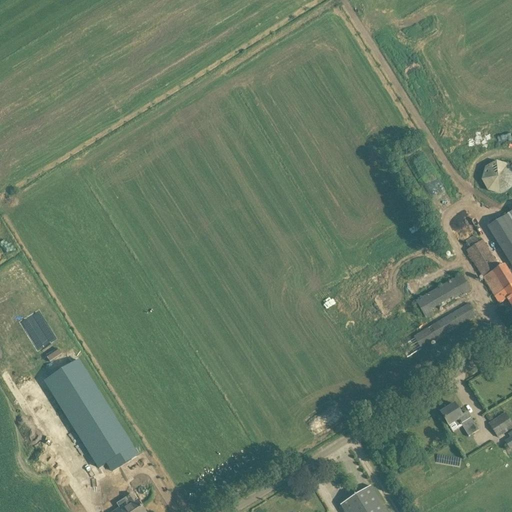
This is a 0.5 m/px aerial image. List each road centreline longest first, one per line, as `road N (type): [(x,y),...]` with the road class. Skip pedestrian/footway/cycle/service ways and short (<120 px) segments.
road 1 (unclassified): [(238,511),(511,347)]
road 2 (track): [(342,0),(466,198),(496,210)]
road 3 (track): [(442,274),(430,260),(410,261),(342,294),(358,322)]
